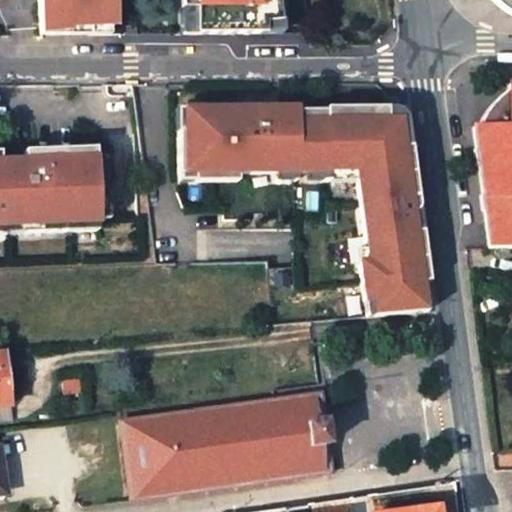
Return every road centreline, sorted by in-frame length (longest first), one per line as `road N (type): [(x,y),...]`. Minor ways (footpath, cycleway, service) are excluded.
road 1 (tertiary): [(477,511),(419,67)]
road 2 (residential): [(419,67),(0,72)]
